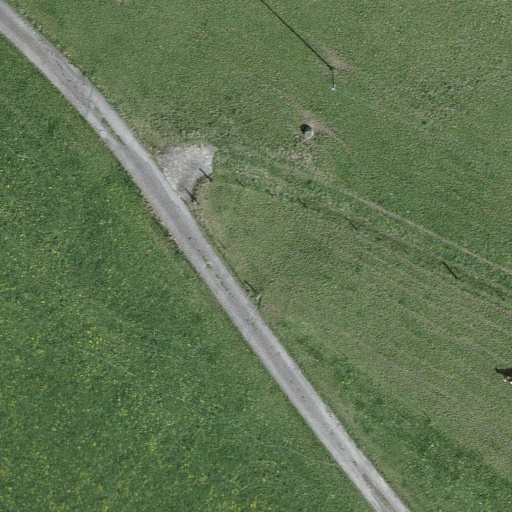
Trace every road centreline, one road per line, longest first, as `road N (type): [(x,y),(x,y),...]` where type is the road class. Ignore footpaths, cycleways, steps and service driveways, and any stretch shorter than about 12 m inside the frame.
road 1 (track): [(170,210),(185,169),(227,153),(511,282)]
road 2 (track): [(170,210),(391,511)]
